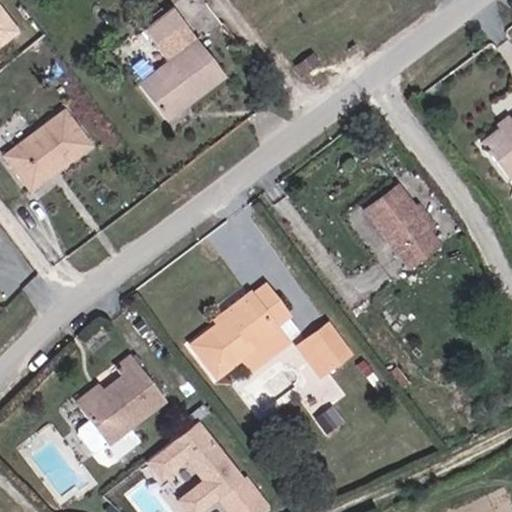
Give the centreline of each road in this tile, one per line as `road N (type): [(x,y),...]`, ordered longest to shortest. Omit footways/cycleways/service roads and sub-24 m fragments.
road 1 (residential): [(327,117),(0,375)]
road 2 (residential): [(376,80),(470,197),(511,276)]
road 3 (unclassified): [(230,0),(327,117)]
road 4 (residential): [(477,0),(376,80)]
